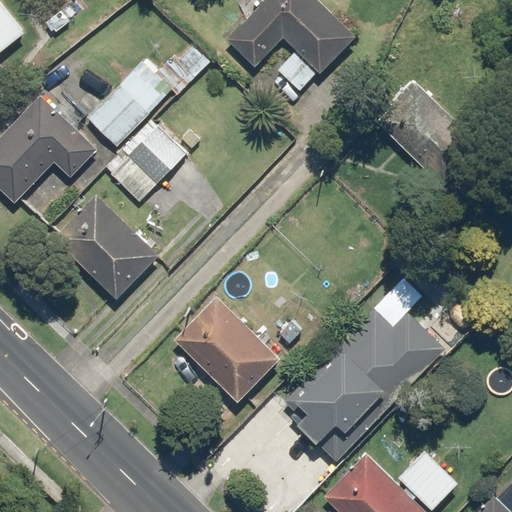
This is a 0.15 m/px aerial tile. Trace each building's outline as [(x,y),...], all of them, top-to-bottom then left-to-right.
[(353,35),(316,0),(262,0),(225,40),(253,67),(281,37),(318,72),(353,35)] [(0,5),(0,49),(22,32),(0,5)] [(142,60),(86,117),(116,145),(171,88),(142,60)] [(481,147),(412,77),(373,115),(442,185),(481,147)] [(39,95),(0,135),(0,189),(13,202),(53,161),(69,176),(95,149),(39,95)] [(185,152),(157,125),(127,156),(155,183),(185,152)] [(113,298),(157,254),(95,193),(51,237),(113,298)] [(290,416),(335,460),(444,348),(405,311),(420,295),(402,278),(283,399),(295,411),(290,416)] [(253,285),(231,308),(259,336),(282,314),(253,285)] [(216,296),(172,339),(236,401),(279,358),(216,296)] [(446,306),(425,328),(444,345),(451,352),(472,330),(446,306)] [(456,482),(422,449),(396,477),(430,509),(456,482)] [(425,511),(364,453),(322,496),(338,511),(425,511)] [(508,511),(491,495),(474,511),(508,511)]
